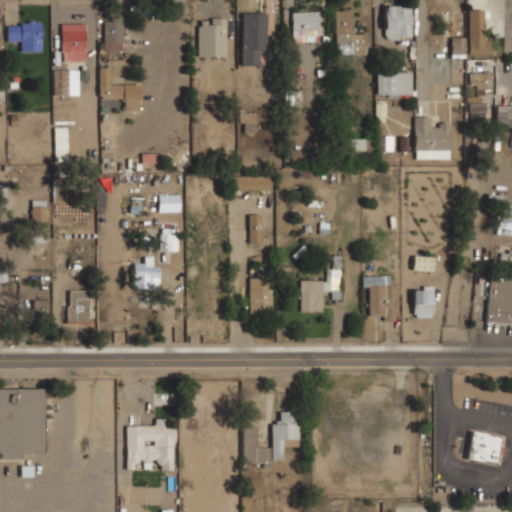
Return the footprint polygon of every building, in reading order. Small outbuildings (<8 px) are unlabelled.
[(384,39),(410,39),(410,4),(384,4),(384,39)] [(353,9),(334,9),(334,54),(366,54),(366,33),(353,33),(353,9)] [(488,37),(483,38),(482,9),(467,10),(468,54),(489,53),(488,37)] [(319,11),(291,11),(291,41),(319,41),(319,11)] [(266,12),(241,12),(241,65),(266,65),(266,12)] [(205,25),(196,25),(196,57),(228,57),(228,17),(205,17),(205,25)] [(122,19),(103,19),(103,52),(122,52),(122,19)] [(42,51),(42,21),(19,21),(19,26),(7,26),(7,40),(19,40),(19,51),(42,51)] [(86,23),(60,23),(60,61),(86,61),(86,23)] [(449,54),(464,54),(464,37),(449,37),(449,54)] [(98,99),(122,99),(122,111),(140,111),(140,83),(109,83),(109,67),(98,67),(98,99)] [(69,70),(53,70),(53,94),(69,94),(69,70)] [(410,72),(376,72),(376,95),(410,95),(410,72)] [(488,72),(469,72),(469,89),(480,89),(480,94),(488,94),(488,72)] [(288,101),(298,104),(301,94),(291,91),(288,101)] [(483,102),(469,102),(469,116),(483,116),(483,102)] [(511,105),(495,105),(495,128),(511,128),(511,105)] [(244,132),(255,132),(255,112),(238,112),(238,123),(244,123),(244,132)] [(413,116),(413,159),(449,159),(449,125),(432,125),(432,116),(413,116)] [(66,127),(53,127),(54,160),(67,159),(66,127)] [(391,151),(392,136),(378,135),(378,150),(391,151)] [(408,136),(398,136),(399,151),(408,151),(408,136)] [(348,157),(373,157),(373,138),(348,138),(348,157)] [(270,178),(231,178),(231,189),(270,189),(270,178)] [(499,235),(511,235),(511,200),(500,200),(499,235)] [(45,201),(32,201),(32,224),(45,224),(45,201)] [(247,243),(261,243),(261,214),(247,214),(247,243)] [(176,229),(157,229),(157,250),(176,250),(176,229)] [(432,255),(413,255),(413,270),(432,270),(432,255)] [(132,288),(151,288),(151,257),(142,257),(142,263),(132,263),(132,288)] [(366,320),(395,320),(395,283),(391,283),(391,275),(366,275),(366,320)] [(247,277),(247,315),(271,315),(271,277),(247,277)] [(511,323),(511,280),(489,279),(485,321),(511,323)] [(299,311),(322,311),(322,292),(331,292),(331,280),(299,280),(299,311)] [(432,317),(432,286),(411,286),(411,317),(432,317)] [(67,322),(88,322),(88,291),(67,291),(67,322)] [(48,300),(33,300),(33,319),(48,319),(48,300)] [(42,388),(0,388),(0,458),(20,459),(20,452),(43,452),(42,388)] [(270,422),(271,460),(283,459),(283,447),(297,446),(297,411),(279,411),(279,422),(270,422)] [(125,425),(126,469),(139,469),(139,467),(150,467),(150,461),(159,461),(159,470),(173,470),(173,418),(154,418),(154,425),(125,425)] [(269,463),(269,434),(256,434),(256,426),(241,426),(242,464),(269,463)] [(467,460),(497,462),(498,434),(469,433),(467,460)]
